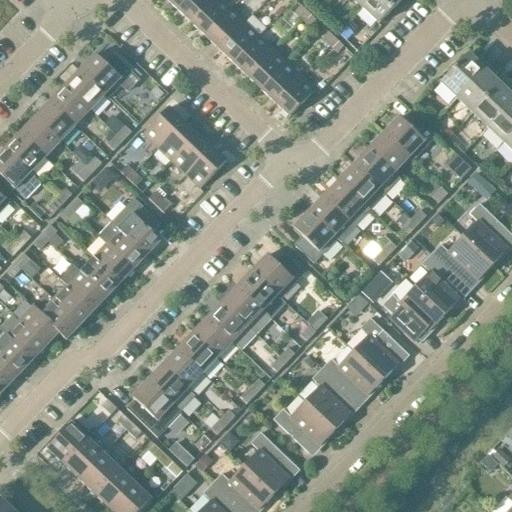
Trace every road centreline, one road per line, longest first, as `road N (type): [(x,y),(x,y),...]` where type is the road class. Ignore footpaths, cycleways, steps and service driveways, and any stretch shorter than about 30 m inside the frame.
road 1 (residential): [(301,511),(511,293),(511,37),(473,0)]
road 2 (residential): [(0,437),(69,363),(102,351),(288,158)]
road 3 (residential): [(288,158),(323,145),(461,0)]
road 4 (residential): [(288,158),(117,0)]
